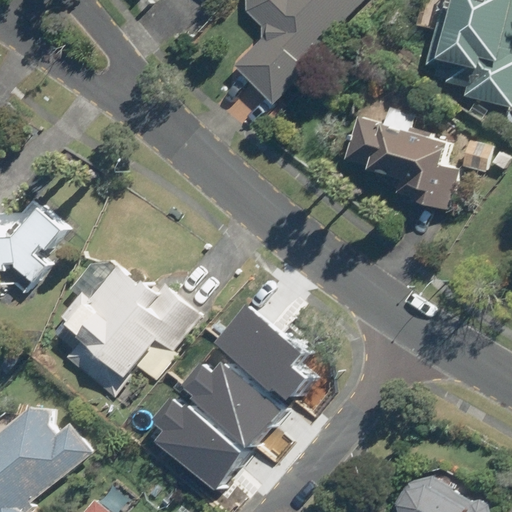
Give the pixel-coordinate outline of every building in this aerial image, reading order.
[(282,0),(269,14),(284,27),(248,66),(289,104),(386,0),(282,0)] [(511,0),(464,0),(448,78),(511,91),(511,0)] [(473,142),(373,115),(358,169),(458,197),(473,142)] [(507,148),(482,141),(475,165),(500,172),(507,148)] [(82,231),(58,210),(0,211),(0,267),(41,267),(45,271),(49,267),(59,267),(59,256),(82,231)] [(78,358),(121,393),(148,361),(164,374),(206,323),(125,257),(79,314),(100,331),(78,358)] [(265,329),(226,376),(196,377),(198,427),(225,426),(267,461),(299,423),(274,402),(306,363),(265,329)] [(38,511),(34,508),(98,461),(55,404),(0,444),(0,509),(2,511),(38,511)] [(497,511),(438,478),(418,511),(497,511)]
